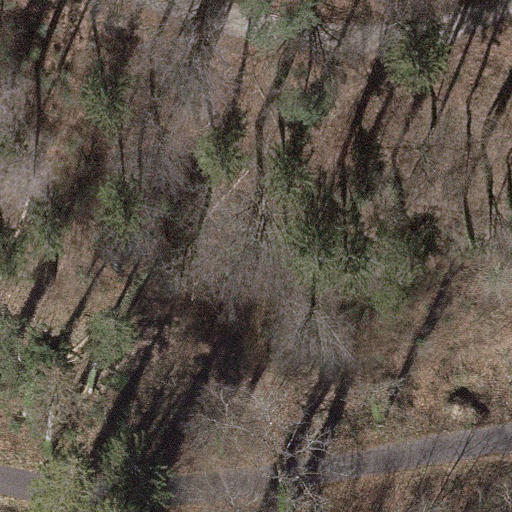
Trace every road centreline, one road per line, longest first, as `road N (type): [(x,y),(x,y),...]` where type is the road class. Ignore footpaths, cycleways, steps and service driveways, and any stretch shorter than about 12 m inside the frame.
road 1 (track): [(0,487),(129,505),(207,501),(511,442)]
road 2 (track): [(510,0),(442,24),(315,35),(171,0)]
